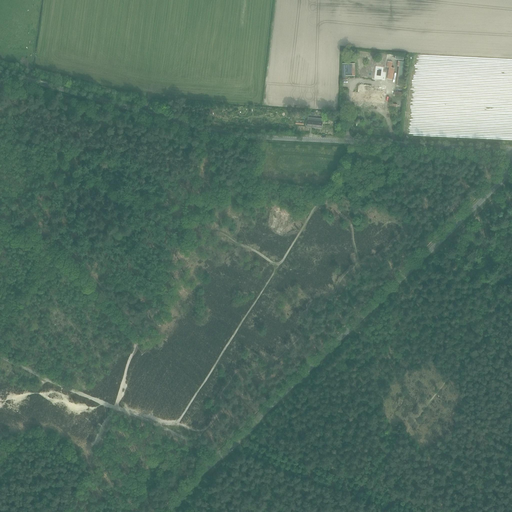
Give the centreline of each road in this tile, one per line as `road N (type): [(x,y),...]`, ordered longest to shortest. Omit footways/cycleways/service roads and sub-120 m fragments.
road 1 (tertiary): [(0,71),(225,134),(510,150)]
road 2 (tertiary): [(169,511),(501,181),(510,150)]
